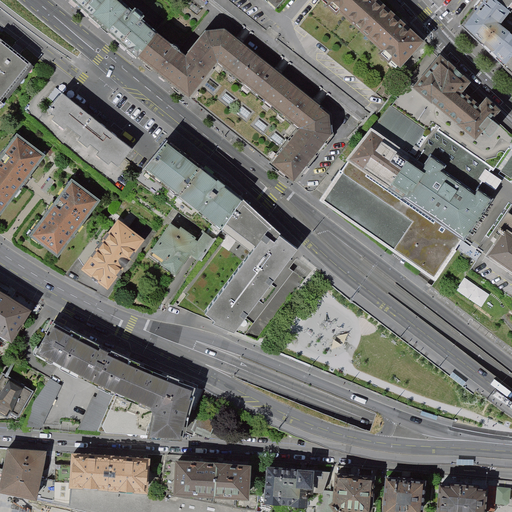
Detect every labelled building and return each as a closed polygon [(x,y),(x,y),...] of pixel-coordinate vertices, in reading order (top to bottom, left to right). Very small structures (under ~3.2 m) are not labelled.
[(72,0),(88,13),(99,0),(72,0)] [(138,54),(155,32),(117,0),(99,0),(88,13),(138,54)] [(269,0),(278,8),(285,0),(269,0)] [(364,32),(328,0),(321,0),(299,25),(330,50),(386,102),(392,93),(397,97),(411,80),(403,68),(364,32)] [(328,0),(364,32),(385,8),(376,0),(328,0)] [(508,8),(497,0),(483,0),(463,27),(506,67),(511,58),(511,31),(501,23),(511,10),(508,8)] [(511,0),(497,0),(508,8),(511,3),(511,0)] [(425,44),(385,8),(364,32),(403,68),(425,44)] [(243,81),(260,60),(238,42),(223,30),(205,32),(196,43),(216,60),(243,81)] [(138,54),(167,78),(184,57),(155,32),(138,54)] [(0,114),(39,66),(8,41),(0,51),(0,114)] [(216,60),(196,43),(184,57),(167,78),(188,95),(216,60)] [(471,82),(441,54),(415,84),(439,104),(477,136),(483,130),(492,137),(502,125),(494,118),(501,110),(486,97),(481,104),(464,90),(471,82)] [(216,60),(188,95),(275,165),(303,129),(280,111),(243,81),(216,60)] [(280,111),(297,90),(277,73),(260,60),(243,81),(280,111)] [(351,156),(322,198),(437,278),(491,198),(477,189),(482,182),(489,172),(491,168),(494,170),(509,149),(511,144),(511,142),(511,134),(502,125),(492,137),(483,130),(477,136),(415,84),(413,82),(411,80),(351,156)] [(280,111),(303,129),(324,145),(332,135),(330,116),(315,105),(297,90),(280,111)] [(133,149),(62,92),(48,109),(55,115),(52,118),(64,128),(67,125),(81,136),(78,139),(87,147),(90,143),(100,151),(97,154),(109,164),(112,161),(119,166),(133,149)] [(295,181),(324,145),(303,129),(275,165),(295,181)] [(144,167),(184,197),(206,169),(166,139),(144,167)] [(41,159),(15,140),(0,160),(0,212),(0,213),(41,159)] [(511,142),(511,144),(511,154),(501,171),(511,178),(511,177),(511,142)] [(206,169),(184,197),(224,228),(228,224),(246,200),(206,169)] [(502,180),(489,172),(486,176),(482,182),(496,190),(502,180)] [(96,201),(71,182),(30,235),(55,254),(96,201)] [(236,330),(299,248),(281,234),(246,200),(228,224),(256,246),(206,311),(216,319),(214,322),(236,330)] [(511,214),(508,212),(497,228),(502,232),(484,257),(511,275),(511,214)] [(142,240),(117,221),(84,267),(109,286),(142,240)] [(199,262),(215,239),(205,233),(200,240),(182,227),(180,230),(171,223),(151,252),(164,261),(161,265),(177,276),(191,256),(199,262)] [(455,290),(481,306),(489,293),(464,277),(455,290)] [(0,333),(10,340),(28,311),(0,293),(0,333)] [(89,382),(104,350),(99,348),(98,350),(51,326),(46,335),(44,334),(39,342),(42,344),(36,354),(89,382)] [(108,355),(109,352),(104,350),(89,382),(102,388),(141,405),(153,375),(108,355)] [(466,382),(453,372),(450,377),(463,386),(466,382)] [(34,392),(3,374),(0,377),(0,414),(8,419),(11,414),(19,419),(34,392)] [(153,375),(141,405),(152,410),(155,417),(151,436),(183,436),(183,433),(186,433),(189,416),(194,399),(192,399),(194,391),(153,375)] [(62,388),(51,381),(35,403),(25,427),(42,427),(62,388)] [(78,431),(151,436),(155,417),(152,410),(141,405),(102,388),(97,399),(94,397),(78,431)] [(438,416),(422,411),(421,415),(437,420),(438,416)] [(192,431),(211,439),(218,423),(200,414),(192,431)] [(44,459),(9,454),(6,471),(2,490),(37,498),(42,473),(44,459)] [(75,459),(74,484),(108,486),(110,456),(75,454),(75,459)] [(110,456),(108,486),(149,488),(151,459),(110,456)] [(37,498),(72,504),(74,484),(75,459),(60,458),(59,476),(42,473),(37,498)] [(212,500),(214,468),(179,465),(176,498),(212,500)] [(249,503),(251,470),(214,468),(212,500),(249,503)] [(327,475),(268,471),(264,504),(307,507),(308,491),(321,491),(327,475)] [(372,511),(375,482),(338,479),(337,493),(336,511),(346,511),(372,511)] [(421,511),(424,485),(388,481),(385,510),(409,511),(421,511)] [(108,486),(74,484),(72,504),(110,511),(146,511),(148,501),(149,488),(108,486)] [(478,511),(481,493),(435,488),(432,511),(478,511)] [(509,492),(496,492),(487,491),(486,511),(490,511),(494,511),(495,505),(505,506),(509,503),(509,492)] [(346,511),(336,511),(337,493),(323,492),(321,511),(346,511)] [(256,511),(257,510),(148,501),(146,511),(256,511)]
